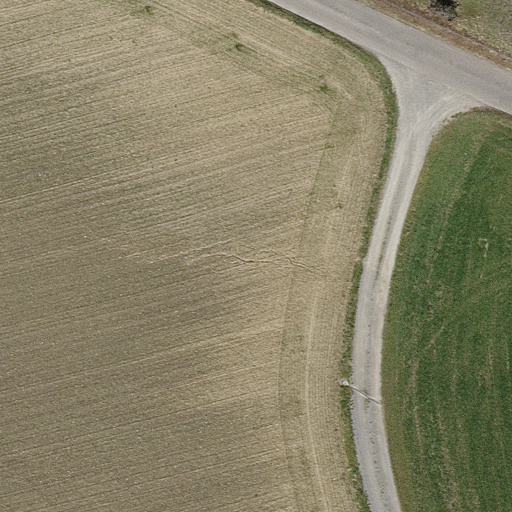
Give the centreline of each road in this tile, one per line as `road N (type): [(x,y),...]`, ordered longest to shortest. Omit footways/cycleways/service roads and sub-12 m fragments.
road 1 (track): [(427,63),(375,434),(397,511)]
road 2 (unclassified): [(306,0),(427,63),(511,90)]
